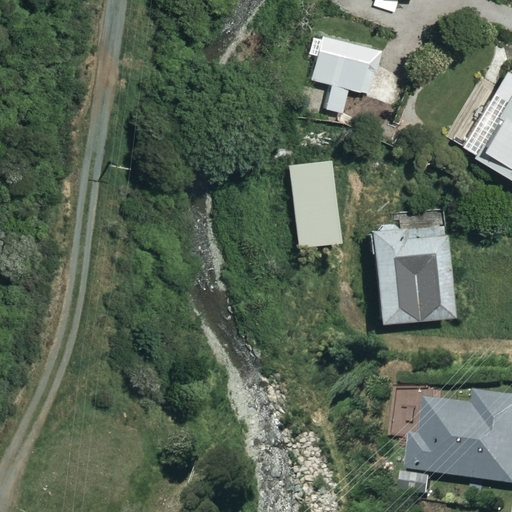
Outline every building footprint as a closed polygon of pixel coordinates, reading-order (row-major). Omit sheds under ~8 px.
[(371,51),(314,36),(303,76),(324,82),(317,105),(335,110),(341,85),(361,91),(371,51)] [(511,77),(500,70),(461,137),(471,142),(464,154),(511,182),(511,77)] [(326,229),(320,170),(298,172),(265,175),(268,205),(287,203),(290,232),(326,229)] [(444,310),(438,216),(360,222),(367,316),(444,310)] [(511,395),(471,390),(469,403),(423,397),(419,433),(409,431),(404,468),(511,482),(511,395)]
